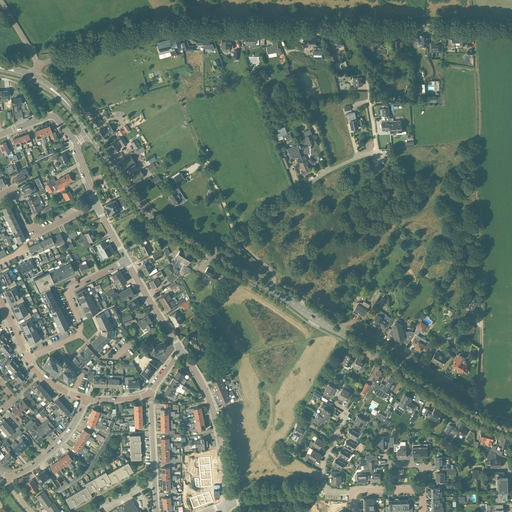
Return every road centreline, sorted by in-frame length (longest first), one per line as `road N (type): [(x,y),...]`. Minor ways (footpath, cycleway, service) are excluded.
road 1 (unclassified): [(38,65),(172,26),(511,28)]
road 2 (secondary): [(271,290),(149,214),(89,133)]
road 3 (unclassified): [(271,290),(275,278),(244,244),(248,233),(324,172),(375,151)]
road 4 (unclassified): [(339,331),(350,321),(476,400)]
road 5 (residential): [(225,504),(213,410),(182,351)]
road 6 (secondary): [(473,413),(339,331)]
road 7 (track): [(362,27),(375,151)]
